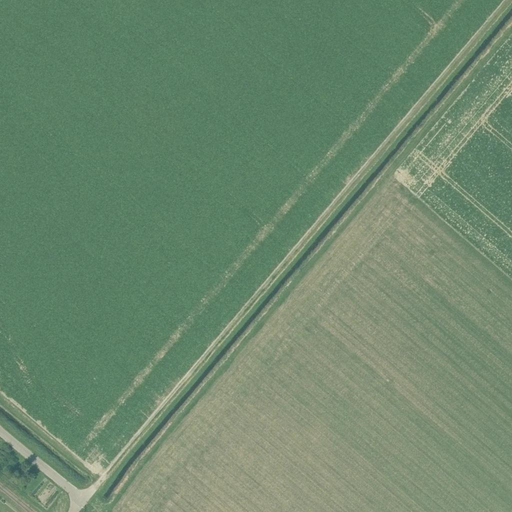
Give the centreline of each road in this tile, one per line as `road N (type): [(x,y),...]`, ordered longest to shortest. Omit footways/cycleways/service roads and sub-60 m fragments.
road 1 (track): [(106,474),(508,0)]
road 2 (unclassified): [(0,430),(82,500),(73,511)]
